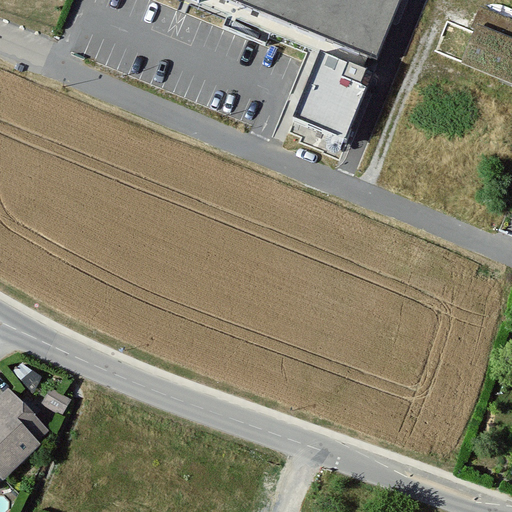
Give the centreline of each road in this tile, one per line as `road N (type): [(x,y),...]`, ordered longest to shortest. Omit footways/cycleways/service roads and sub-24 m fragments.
road 1 (unclassified): [(0,43),(511,254)]
road 2 (unclassified): [(0,322),(197,406),(494,511)]
